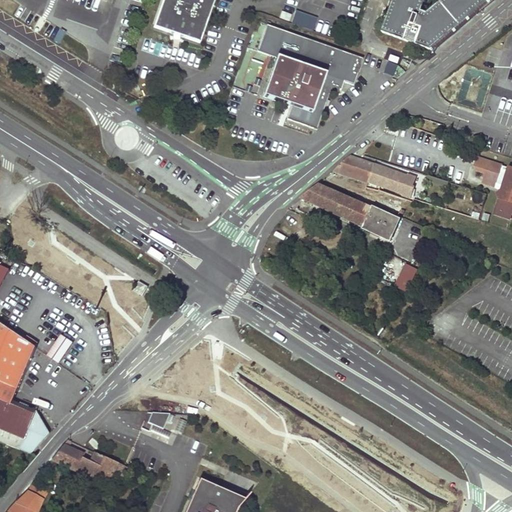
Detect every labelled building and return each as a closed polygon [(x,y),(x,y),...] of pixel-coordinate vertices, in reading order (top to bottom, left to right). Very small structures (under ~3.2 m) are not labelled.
[(214,0),(162,0),(153,27),(199,43),(214,0)] [(443,0),(428,13),(423,12),(427,1),(425,0),(394,0),(383,33),(432,51),(491,0),(443,0)] [(282,12),(279,18),(289,21),(291,15),(282,12)] [(313,35),(318,19),(295,12),(290,28),(313,35)] [(257,52),(276,59),(262,97),(291,107),(287,119),(316,130),(330,92),(340,95),(344,82),(354,86),(363,59),(266,25),(257,52)] [(497,67),(502,52),(490,48),(485,63),(497,67)] [(334,170),(368,182),(374,165),(349,156),(334,170)] [(499,200),(495,214),(510,219),(511,214),(511,213),(511,169),(490,162),(489,163),(477,159),(475,166),(477,171),(486,173),(484,180),(497,184),(503,186),(503,187),(507,188),(505,193),(501,192),(497,194),(499,198),(499,200)] [(374,165),(368,182),(404,194),(403,196),(410,198),(414,187),(413,187),(415,177),(409,175),(409,176),(374,165)] [(435,198),(438,200),(441,191),(432,184),(426,191),(435,198)] [(363,229),(390,241),(400,219),(398,218),(373,207),(372,209),(363,205),(357,202),(318,185),(301,199),(363,227),(363,229)] [(441,191),(438,200),(441,201),(447,194),(442,191),(441,191)] [(373,207),(398,218),(399,217),(400,213),(403,215),(404,212),(401,210),(404,203),(369,192),(366,197),(363,205),(372,209),(373,207)] [(363,205),(366,197),(360,195),(357,202),(363,205)] [(417,270),(406,264),(395,287),(406,292),(417,270)] [(0,290),(9,270),(0,265),(0,290)] [(148,288),(139,282),(134,291),(143,296),(148,288)] [(37,347),(0,322),(0,343),(33,357),(37,347)] [(49,358),(61,366),(74,346),(62,338),(49,358)] [(0,382),(18,390),(33,357),(0,343),(0,382)] [(0,395),(14,401),(18,390),(0,382),(0,395)] [(0,429),(7,432),(11,424),(12,424),(20,404),(14,401),(0,395),(0,429)] [(50,433),(37,411),(20,404),(12,424),(11,424),(7,432),(24,440),(22,446),(21,450),(32,454),(50,433)] [(151,412),(148,425),(164,428),(167,415),(151,412)] [(164,431),(174,435),(181,417),(170,413),(164,431)] [(24,440),(7,432),(5,438),(22,446),(24,440)] [(67,440),(52,460),(94,480),(97,474),(110,481),(112,475),(122,479),(127,468),(117,464),(94,453),(89,462),(82,459),(83,456),(66,448),(71,442),(67,440)] [(184,511),(237,511),(243,500),(199,480),(184,511)] [(28,491),(15,504),(31,511),(38,511),(47,492),(33,484),(28,491)]
